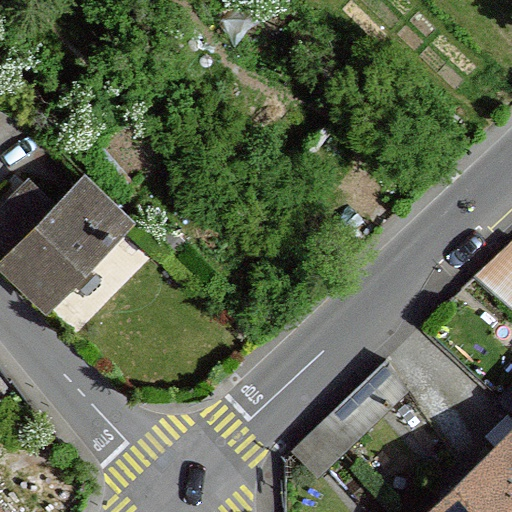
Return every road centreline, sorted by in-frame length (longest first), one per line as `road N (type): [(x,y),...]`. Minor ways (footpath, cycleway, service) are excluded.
road 1 (tertiary): [(177,493),(511,177)]
road 2 (tertiary): [(0,312),(177,493)]
